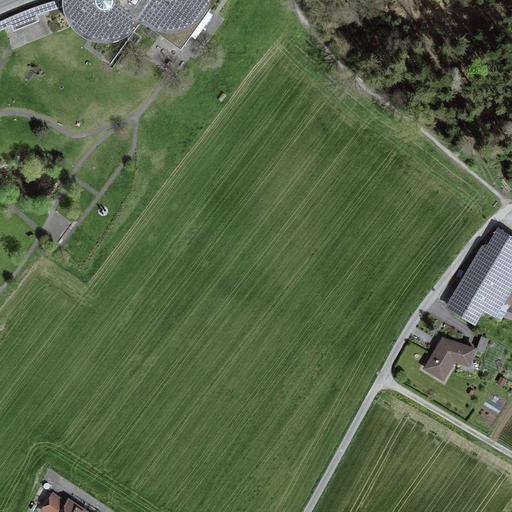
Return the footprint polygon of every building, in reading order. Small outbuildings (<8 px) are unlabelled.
[(35,14),(65,5),(64,0),(52,0),(20,11),(0,20),(0,29),(9,25),(12,29),(37,20),(35,14)] [(64,0),(65,5),(67,16),(73,24),(80,32),(91,38),(103,41),(114,40),(122,38),(130,32),(141,21),(179,48),(215,0),(64,0)] [(463,293),(453,309),(475,323),(485,307),(491,311),(502,292),(511,298),(511,282),(508,280),(511,273),(511,251),(496,241),(489,252),(485,249),(459,291),(463,293)] [(445,377),(456,359),(474,364),(478,349),(447,339),(431,369),(445,377)] [(46,511),(47,511),(64,511),(70,502),(56,494),(46,511)] [(87,511),(70,502),(64,511),(87,511)]
